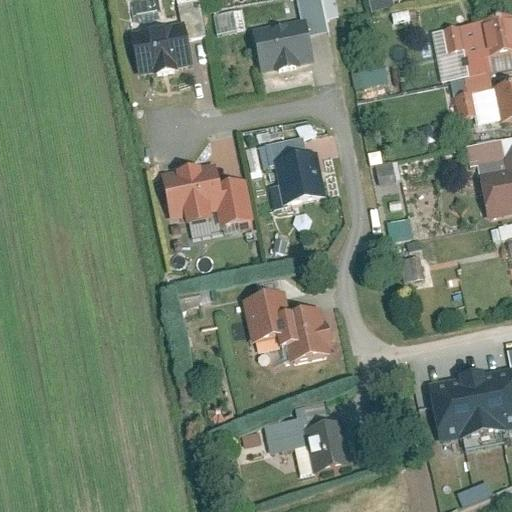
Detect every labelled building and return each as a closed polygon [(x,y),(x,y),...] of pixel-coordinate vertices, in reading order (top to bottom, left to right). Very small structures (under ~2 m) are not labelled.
[(392,11),(390,0),(366,0),(369,16),(392,11)] [(215,38),(244,34),(241,15),(213,18),(215,38)] [(511,27),(510,19),(477,26),(485,63),(511,58),(511,27)] [(308,20),(257,31),(267,76),(318,64),(308,20)] [(193,26),(136,33),(142,86),(200,79),(193,26)] [(458,32),(440,36),(446,58),(464,54),(458,32)] [(485,63),(464,67),(466,80),(487,76),(485,63)] [(352,78),(354,92),(388,89),(386,75),(352,78)] [(511,88),(489,93),(486,78),(465,83),(468,99),(455,102),(460,124),(475,121),(470,98),(491,94),(499,132),(511,129),(511,88)] [(303,139),(267,148),(281,211),(331,199),(320,148),(306,151),(303,139)] [(511,139),(462,147),(466,176),(476,174),(483,218),(511,213),(511,139)] [(228,163),(169,174),(177,219),(192,216),(195,236),(221,231),(218,211),(236,207),(228,163)] [(375,168),(377,186),(398,185),(396,167),(375,168)] [(409,223),(386,226),(389,245),(412,242),(409,223)] [(511,228),(497,232),(500,248),(511,245),(511,228)] [(418,260),(399,264),(402,286),(422,283),(418,260)] [(277,300),(243,308),(253,351),(274,346),(277,356),(285,354),(289,368),(315,362),(303,311),(281,316),(277,300)] [(511,388),(510,377),(425,392),(435,446),(511,431),(511,388)] [(343,475),(332,430),(302,437),(313,482),(343,475)] [(487,486),(456,498),(461,511),(492,500),(487,486)]
